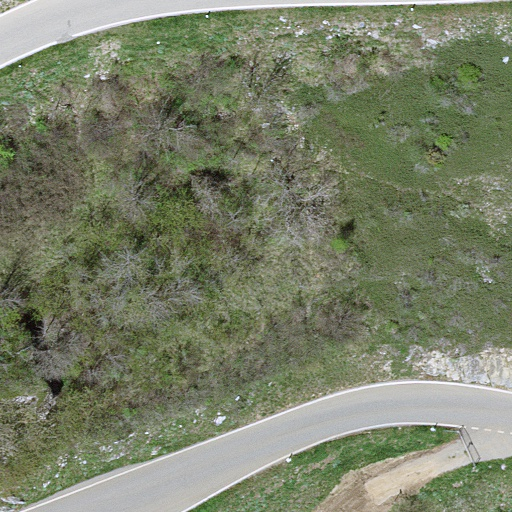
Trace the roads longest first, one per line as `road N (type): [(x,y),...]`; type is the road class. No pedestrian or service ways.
road 1 (tertiary): [(511,413),(410,402),(358,409),(105,511)]
road 2 (track): [(342,511),(421,468),(511,433)]
road 3 (tertiary): [(137,0),(0,50)]
